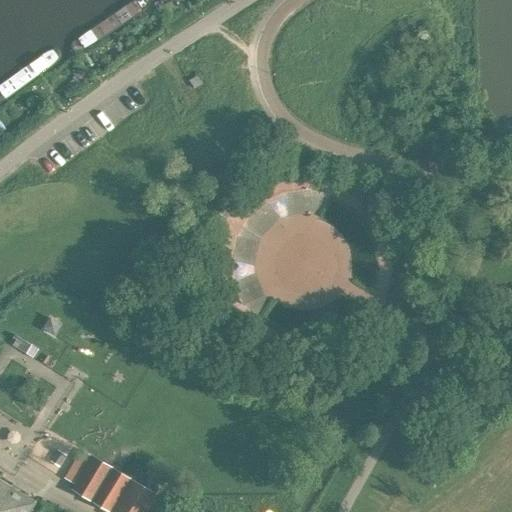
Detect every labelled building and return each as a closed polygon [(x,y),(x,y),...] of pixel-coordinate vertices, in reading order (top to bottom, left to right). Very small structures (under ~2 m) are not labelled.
[(152,0),(143,0),(69,40),(80,60),(161,15),(152,0)] [(55,52),(0,86),(0,108),(64,67),(55,52)] [(58,449),(51,460),(60,466),(67,454),(58,449)] [(72,489),(110,511),(148,511),(159,495),(93,455),(72,489)] [(0,511),(29,511),(36,502),(0,479),(0,511)]
